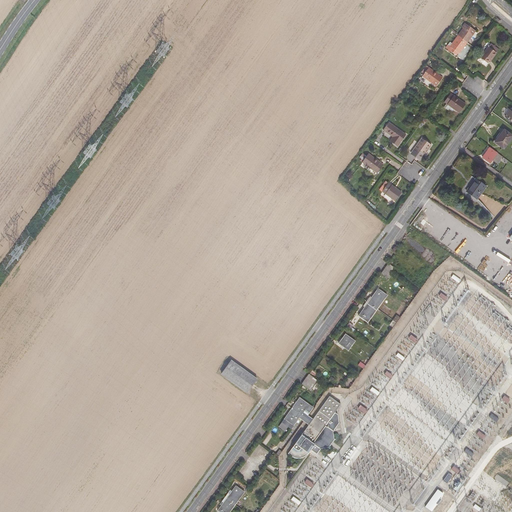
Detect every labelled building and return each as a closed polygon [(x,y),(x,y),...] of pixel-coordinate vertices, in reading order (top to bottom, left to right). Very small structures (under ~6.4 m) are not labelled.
[(458,47),(472,28),(461,20),(458,24),(460,25),(446,44),(449,47),(447,49),(452,52),(455,50),(456,50),(458,47)] [(490,48),(493,45),(488,41),(477,54),(484,60),(486,57),(487,58),(493,50),(490,48)] [(480,57),(478,60),(486,66),(488,63),(480,57)] [(438,86),(444,78),(425,65),(419,73),(438,86)] [(456,110),(462,102),(448,90),(443,96),(441,95),(439,98),(456,110)] [(395,145),(403,135),(391,126),(386,132),(391,137),(388,140),(395,145)] [(502,150),(511,135),(502,128),(492,142),(502,150)] [(419,137),(408,153),(416,158),(422,149),(423,150),(428,144),(419,137)] [(493,151),(484,145),(482,148),(482,149),(478,156),(485,161),(493,151)] [(372,172),(379,164),(364,153),(358,161),(372,172)] [(470,185),(469,184),(464,190),(475,198),(485,185),(475,178),(470,185)] [(391,200),(397,192),(384,182),(377,190),(391,200)] [(421,213),(415,223),(419,225),(425,215),(421,213)] [(381,273),(387,277),(395,268),(389,263),(381,273)] [(453,275),(451,278),(459,284),(461,281),(453,275)] [(369,322),(387,297),(379,290),(360,315),(369,322)] [(442,293),(439,296),(446,302),(449,298),(442,293)] [(348,351),(356,341),(346,334),(339,344),(348,351)] [(412,335),(409,339),(416,344),(419,340),(412,335)] [(222,373),(248,392),(258,378),(232,360),(222,373)] [(306,372),(312,376),(316,371),(310,367),(306,372)] [(387,371),(384,375),(391,380),(394,376),(387,371)] [(309,381),(312,376),(306,372),(303,377),(309,381)] [(372,387),(370,390),(378,396),(380,393),(372,387)] [(342,404),(331,395),(314,419),(305,411),(310,405),(300,398),(281,423),(291,430),(300,418),(309,425),(288,453),(292,457),(295,458),(299,458),(304,457),(309,453),(309,452),(311,450),(317,454),(320,449),(329,449),(336,438),(335,429),(339,423),(339,414),(336,412),(342,404)] [(506,396),(503,401),(509,405),(511,400),(506,396)] [(361,405),(358,409),(365,414),(368,410),(361,405)] [(492,414),(489,417),(497,422),(499,419),(492,414)] [(479,431),(476,436),(484,441),(487,436),(479,431)] [(467,449),(464,452),(471,457),(474,453),(467,449)] [(454,466),(451,470),(458,475),(462,471),(454,466)] [(450,473),(444,482),(447,484),(453,476),(450,473)] [(308,479),(305,483),(312,488),(314,484),(308,479)] [(220,511),(231,511),(246,493),(237,486),(218,511),(220,511)] [(443,492),(438,488),(425,506),(432,511),(437,503),(436,502),(443,492)] [(293,497),(291,500),(299,506),(302,503),(293,497)]
